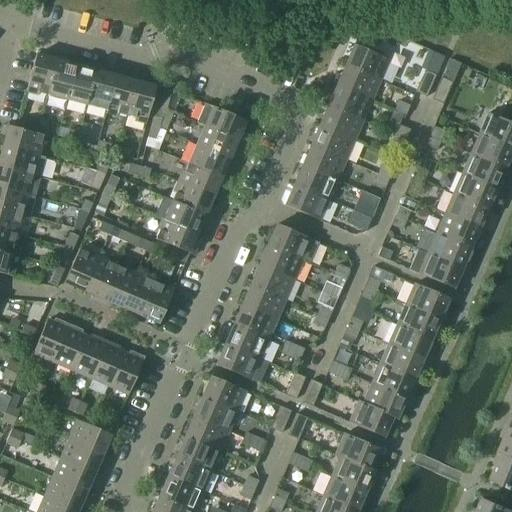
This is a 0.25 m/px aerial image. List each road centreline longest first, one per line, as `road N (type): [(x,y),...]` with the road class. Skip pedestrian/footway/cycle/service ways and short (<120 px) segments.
road 1 (residential): [(129,511),(141,445),(174,371),(187,362),(190,335),(235,232),(261,205),(297,123),(286,106),(240,80)]
road 2 (residential): [(11,27),(136,60),(169,48),(240,80)]
